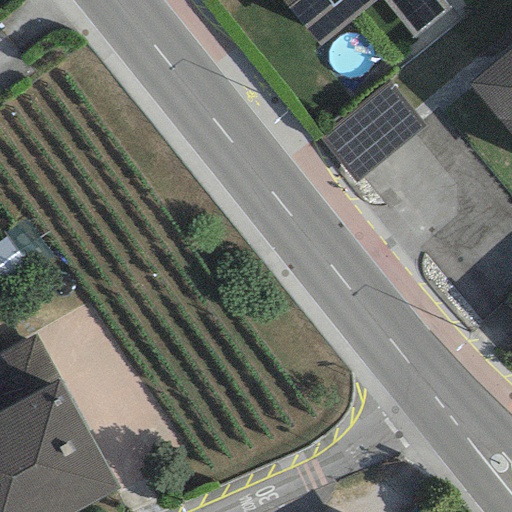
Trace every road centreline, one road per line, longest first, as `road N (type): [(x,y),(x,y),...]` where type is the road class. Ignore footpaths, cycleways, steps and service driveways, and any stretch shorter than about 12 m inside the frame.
road 1 (primary): [(447,402),(125,0)]
road 2 (unclassified): [(447,402),(204,511)]
